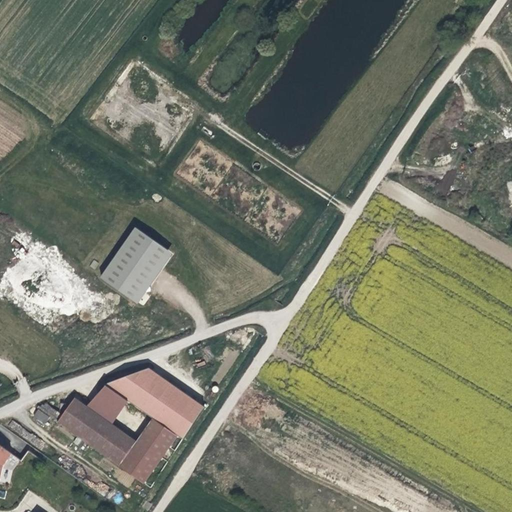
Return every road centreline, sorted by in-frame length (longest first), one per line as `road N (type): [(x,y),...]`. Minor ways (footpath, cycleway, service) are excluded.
road 1 (track): [(157,511),(501,0)]
road 2 (unclassified): [(0,414),(241,320),(287,316)]
road 3 (track): [(0,86),(50,122),(0,178)]
